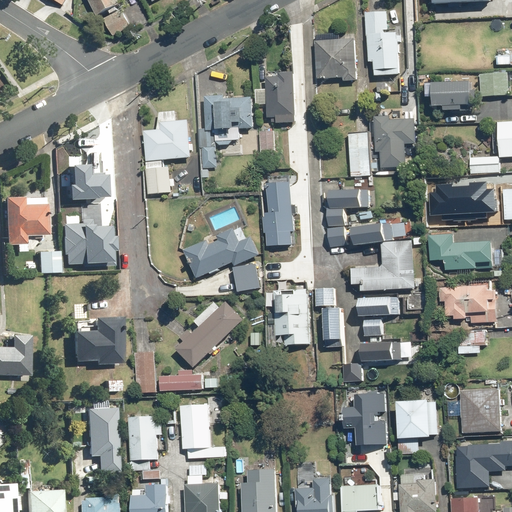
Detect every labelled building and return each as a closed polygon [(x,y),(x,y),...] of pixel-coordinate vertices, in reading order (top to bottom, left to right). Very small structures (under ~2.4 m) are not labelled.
[(90,0),(99,17),(123,5),(121,0),(90,0)] [(124,10),(106,19),(115,35),(133,26),(124,10)] [(376,76),(401,75),(399,33),(385,34),(385,30),(389,30),(388,12),(366,13),(367,36),(369,36),(370,62),(376,62),(376,76)] [(345,81),(359,80),(356,39),(341,40),(341,33),(318,35),(318,41),(316,41),(319,79),(345,78),(345,81)] [(511,54),(500,55),(500,64),(511,64),(511,54)] [(279,123),(298,122),(296,72),(280,73),(280,77),(268,77),(270,118),(279,118),(279,123)] [(481,75),(483,96),(511,95),(509,73),(481,75)] [(379,92),(391,92),(391,86),(388,87),(388,83),(379,84),(379,92)] [(463,106),(474,106),(473,83),(428,84),(428,98),(434,98),(435,107),(445,107),(445,111),(464,110),(463,106)] [(242,129),(256,128),(254,97),(227,99),(226,95),(207,96),(209,128),(202,129),(203,148),(205,148),(206,168),(220,167),(219,142),(243,141),(242,129)] [(408,167),(407,144),(417,143),(416,119),(392,120),(392,116),(376,117),(377,152),(382,152),(383,168),(408,167)] [(149,161),(194,157),(191,120),(163,122),(163,129),(146,131),(149,161)] [(501,154),(502,158),(511,157),(511,121),(500,122),(500,124),(495,124),(496,154),(501,154)] [(263,156),(277,155),(276,131),(262,131),(263,156)] [(353,176),(372,176),(370,133),(351,134),(353,176)] [(473,174),(502,172),(501,156),(472,158),(473,174)] [(153,194),(173,192),(171,167),(150,169),(153,194)] [(76,205),(114,203),(113,179),(96,179),(96,172),(76,173),(76,180),(74,180),(74,170),(57,170),(59,216),(76,216),(76,205)] [(267,182),(271,243),(297,242),(294,181),(267,182)] [(511,189),(494,190),(495,220),(511,219),(511,189)] [(332,209),(371,208),(371,190),(332,191),(332,209)] [(24,235),(46,234),(46,203),(43,203),(43,196),(22,197),(22,196),(3,196),(4,244),(24,244),(24,235)] [(439,204),(440,225),(474,224),(473,202),(439,204)] [(330,226),(347,226),(347,210),(329,210),(330,226)] [(378,211),(362,212),(362,220),(378,219),(378,211)] [(356,246),(395,240),(392,223),(353,229),(356,246)] [(331,247),(349,245),(347,227),(329,229),(331,247)] [(236,266),(261,255),(253,237),(241,242),(235,229),(218,236),(220,240),(211,245),(208,240),(186,250),(198,278),(235,263),(236,266)] [(445,260),(446,271),(479,270),(478,263),(494,263),(494,242),(456,243),(455,234),(430,235),(431,261),(445,260)] [(362,291),(415,289),(413,241),(383,242),(384,267),(354,268),(355,285),(362,284),(362,291)] [(38,272),(60,271),(58,249),(36,250),(38,272)] [(238,291),(258,287),(253,263),(233,267),(238,291)] [(473,322),(499,321),(497,289),(490,290),(490,285),(440,288),(441,301),(445,301),(446,316),(455,316),(455,320),(473,319),(473,322)] [(318,306),(337,305),(337,288),(317,289),(318,306)] [(278,345),(312,344),(310,289),(276,290),(277,325),(268,325),(269,347),(278,347),(278,345)] [(424,294),(409,294),(410,309),(424,309),(424,294)] [(361,317),(401,315),(400,297),(360,299),(361,317)] [(196,368),(245,320),(228,302),(221,308),(216,302),(196,322),(201,327),(178,349),(196,368)] [(326,341),(344,340),(343,309),(325,309),(326,341)] [(93,363),(121,362),(119,316),(91,317),(92,330),(71,330),(72,360),(92,359),(93,363)] [(367,337),(384,335),(383,317),(365,319),(367,337)] [(460,331),(461,353),(482,352),(482,345),(489,344),(488,330),(460,331)] [(0,346),(0,373),(30,374),(30,334),(12,334),(11,346),(0,346)] [(364,362),(403,359),(402,342),(363,344),(364,362)] [(138,393),(158,392),(156,352),(137,353),(138,393)] [(345,382),(365,381),(365,363),(345,364),(345,382)] [(162,391),(205,390),(204,375),(195,375),(195,370),(181,370),(181,376),(161,376),(162,391)] [(221,376),(207,376),(207,386),(221,386),(221,376)] [(105,391),(122,391),(122,379),(105,379),(105,391)] [(463,390),(464,432),(503,431),(502,389),(463,390)] [(360,427),(361,442),(390,440),(388,418),(382,419),(381,410),(388,409),(387,390),(358,391),(359,404),(347,404),(348,427),(360,427)] [(401,439),(433,437),(433,435),(440,434),(439,402),(431,402),(431,400),(399,401),(401,439)] [(212,404),(212,423),(228,422),(227,401),(212,402),(212,404)] [(225,446),(211,447),(210,404),(182,405),(184,449),(189,449),(190,458),(225,457),(225,446)] [(97,472),(117,471),(115,407),(86,408),(88,455),(96,455),(97,472)] [(133,470),(152,469),(152,459),(159,459),(158,435),(164,434),(163,416),(130,417),(132,461),(133,461),(133,470)] [(491,471),(508,470),(508,466),(511,465),(511,440),(503,441),(503,443),(470,444),(470,445),(459,446),(459,455),(458,455),(459,489),(492,487),(491,471)] [(382,480),(393,479),(392,460),(380,461),(382,480)] [(191,475),(208,474),(208,465),(191,465),(191,475)] [(18,487),(26,487),(26,468),(17,468),(18,487)] [(144,479),(161,479),(161,470),(144,471),(144,479)] [(278,511),(276,470),(249,471),(249,482),(242,482),(243,511),(278,511)] [(439,511),(437,479),(427,480),(427,470),(403,471),(404,485),(401,485),(402,511),(439,511)] [(221,511),(220,482),(204,483),(204,475),(189,476),(189,484),(186,484),(187,511),(221,511)] [(336,511),(335,477),(316,477),(316,485),(298,486),(298,511),(336,511)] [(0,511),(14,511),(13,483),(0,483),(0,511)] [(168,511),(168,484),(147,485),(147,488),(134,489),(134,495),(133,495),(133,511),(168,511)] [(359,511),(360,511),(383,510),(382,484),(344,486),(345,511),(359,511)] [(62,511),(61,488),(26,490),(27,511),(62,511)] [(122,511),(121,496),(89,498),(89,500),(84,500),(84,511),(122,511)] [(453,511),(481,511),(480,497),(453,499),(453,511)]
